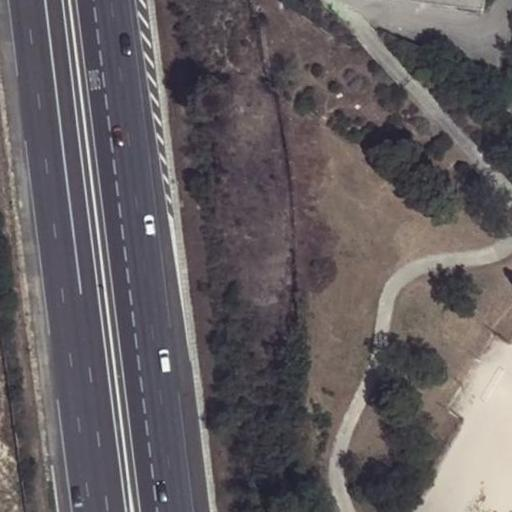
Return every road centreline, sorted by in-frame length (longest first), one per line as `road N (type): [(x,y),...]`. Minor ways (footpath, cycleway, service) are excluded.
road 1 (motorway): [(39,0),(103,511)]
road 2 (motorway): [(166,511),(102,0)]
